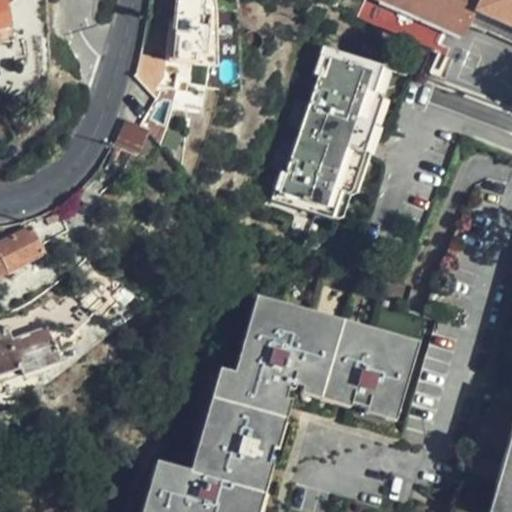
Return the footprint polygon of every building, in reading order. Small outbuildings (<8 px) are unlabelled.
[(0,0),(0,29),(11,28),(6,0),(0,0)] [(206,14),(207,0),(176,0),(169,60),(192,62),(194,54),(209,55),(213,15),(206,14)] [(363,0),(361,6),(434,39),(438,30),(373,2),(373,0),(363,0)] [(438,30),(451,0),(373,0),(373,2),(438,30)] [(511,0),(451,0),(438,30),(462,41),(475,13),(511,29),(511,0)] [(438,30),(434,39),(458,49),(462,41),(438,30)] [(360,87),(369,59),(306,39),(297,67),(305,70),(273,173),(265,170),(256,195),(319,217),(327,190),(334,193),(368,90),(360,87)] [(123,107),(139,122),(155,97),(149,90),(162,58),(139,51),(134,72),(123,107)] [(383,63),(369,59),(360,87),(368,90),(334,193),(327,190),(319,217),(333,221),(341,195),(348,197),(381,94),(374,91),(383,63)] [(137,156),(147,133),(147,130),(139,122),(123,107),(110,144),(137,156)] [(36,215),(26,218),(29,227),(0,242),(0,273),(42,253),(38,244),(66,230),(61,222),(61,218),(55,206),(47,211),(36,215)] [(75,330),(94,311),(80,299),(62,317),(75,330)] [(269,463),(274,447),(268,445),(277,416),(264,411),(273,386),(288,390),(290,382),(347,398),(346,404),(362,408),(363,403),(390,410),(409,349),(252,306),(231,372),(214,367),(204,396),(215,400),(191,473),(158,464),(143,511),(247,511),(264,462),(269,463)] [(58,362),(46,326),(10,339),(6,327),(0,329),(0,374),(18,369),(21,376),(58,362)] [(511,511),(511,439),(498,485),(490,511),(511,511)]
